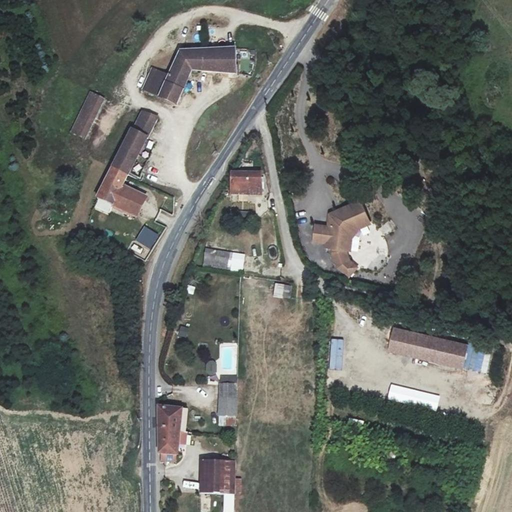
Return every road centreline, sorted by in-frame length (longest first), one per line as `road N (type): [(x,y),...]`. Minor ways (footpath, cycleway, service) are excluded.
road 1 (tertiary): [(145,511),(149,306),(177,246),(328,0)]
road 2 (unknown): [(318,212),(297,50),(270,27),(221,15),(175,26),(133,88),(173,117),(174,176),(203,203)]
road 3 (track): [(257,114),(286,260),(311,275),(445,300),(511,331)]
